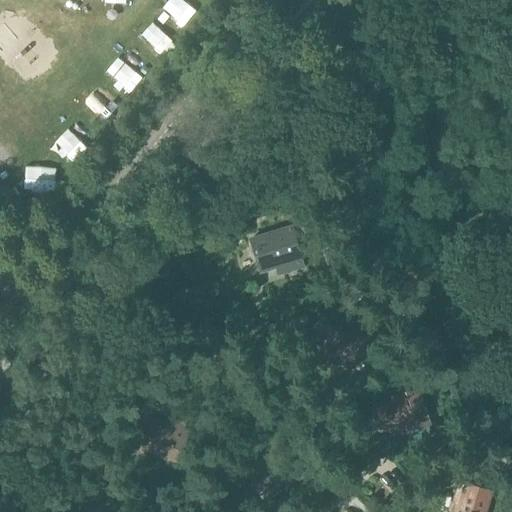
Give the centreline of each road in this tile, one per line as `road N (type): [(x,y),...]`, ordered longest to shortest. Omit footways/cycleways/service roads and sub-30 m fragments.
road 1 (unclassified): [(37,392),(163,251),(356,0)]
road 2 (track): [(366,511),(213,349),(194,339),(129,374),(0,507)]
road 3 (unknown): [(0,240),(70,218),(123,171),(255,0)]
